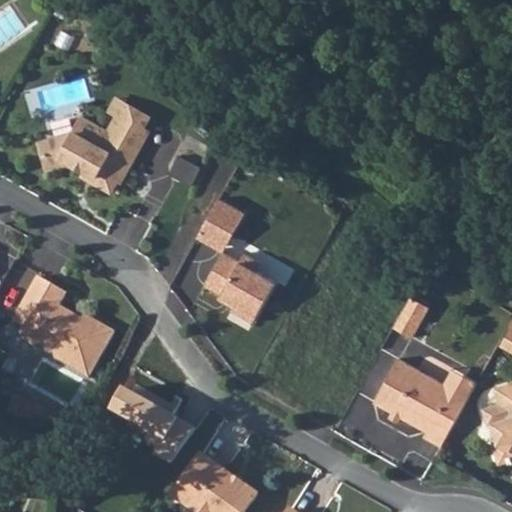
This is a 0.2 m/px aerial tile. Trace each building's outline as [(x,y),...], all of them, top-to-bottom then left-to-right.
[(147,114),(115,96),(109,107),(117,112),(141,126),(147,114)] [(107,130),(81,115),(72,130),(38,140),(45,165),(66,159),(85,170),(87,166),(95,170),(90,178),(109,189),(116,177),(119,179),(147,129),(141,126),(117,112),(107,130)] [(173,171),(195,182),(203,166),(181,155),(173,171)] [(211,212),(201,230),(228,244),(246,211),(219,197),(211,212)] [(198,236),(224,251),(228,244),(201,230),(198,236)] [(224,251),(206,285),(236,302),(232,309),(253,321),(276,281),(258,271),(262,262),(244,252),(239,260),(224,251)] [(36,276),(12,320),(21,326),(18,331),(21,339),(32,345),(38,342),(53,351),(54,357),(88,376),(113,331),(83,314),(81,317),(59,305),(65,293),(36,276)] [(428,307),(410,296),(392,326),(411,337),(428,307)] [(511,349),(511,326),(503,345),(511,349)] [(422,434),(440,445),(468,396),(443,383),(398,357),(374,400),(425,429),(422,434)] [(452,368),(443,383),(468,396),(476,381),(452,368)] [(511,384),(494,388),(498,405),(483,410),(487,426),(492,425),(497,444),(492,446),(497,465),(511,460),(511,384)] [(3,410),(37,425),(46,406),(12,390),(3,410)] [(37,425),(64,437),(73,418),(46,406),(37,425)] [(232,476),(201,455),(173,495),(188,506),(195,504),(205,511),(244,511),(257,494),(243,483),(238,484),(233,480),(232,476)]
